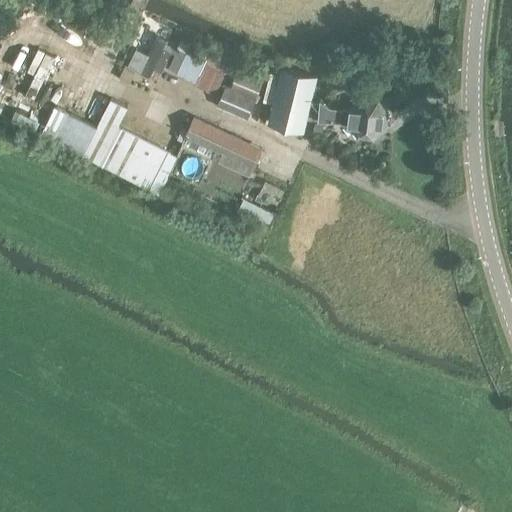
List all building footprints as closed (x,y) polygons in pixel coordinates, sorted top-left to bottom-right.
[(158,30),(140,66),(151,72),(168,35),(158,30)] [(193,84),(216,95),(226,72),(205,62),(209,55),(180,41),(168,70),(195,82),(193,84)] [(226,72),(231,75),(236,65),(210,52),(209,55),(205,62),(226,72)] [(307,119),(313,96),(317,75),(282,67),(268,122),(305,131),(307,119)] [(217,105),(223,107),(246,118),(255,98),(256,98),(263,80),(237,69),(231,86),(226,84),(217,105)] [(12,123),(163,187),(179,149),(121,124),(131,102),(113,94),(100,123),(56,104),(48,121),(19,108),(12,123)] [(320,98),(313,96),(307,119),(346,123),(357,137),(357,138),(374,139),(387,129),(388,113),(378,99),(361,98),(348,107),(332,106),(320,98)] [(185,135),(186,135),(252,168),(261,147),(194,116),(185,135)] [(274,213),(243,199),(243,198),(239,207),(271,223),(274,213)]
